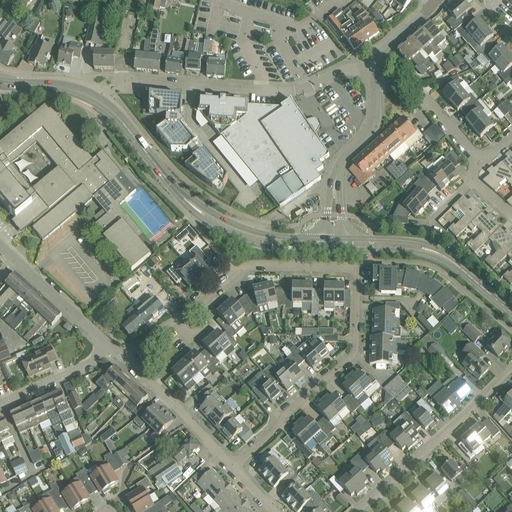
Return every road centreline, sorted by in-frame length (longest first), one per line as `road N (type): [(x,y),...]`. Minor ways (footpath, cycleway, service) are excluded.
road 1 (secondary): [(334,243),(255,238),(207,216),(106,107),(73,89)]
road 2 (residential): [(373,68),(297,90),(109,83),(73,89)]
road 3 (residential): [(123,358),(247,265),(353,269)]
road 4 (residential): [(232,466),(352,355),(353,269)]
road 5 (residential): [(357,511),(511,366)]
road 6 (secondary): [(334,243),(426,248),(511,313)]
road 7 (residential): [(334,243),(334,179),(374,124),(375,84)]
road 8 (residential): [(232,466),(123,358)]
road 9 (residential): [(479,162),(423,93),(375,84)]
road 10 (residential): [(107,344),(14,259)]
road 11 (residential): [(0,404),(92,363),(107,344)]
